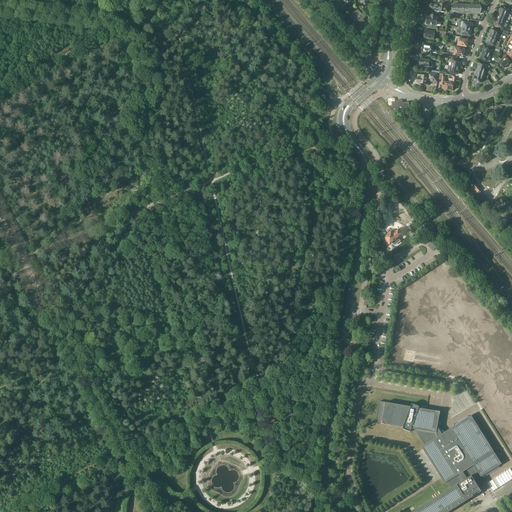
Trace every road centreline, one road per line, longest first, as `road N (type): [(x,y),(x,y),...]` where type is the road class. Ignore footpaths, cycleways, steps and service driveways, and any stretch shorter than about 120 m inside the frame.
road 1 (unknown): [(264,379),(313,224),(307,181),(325,151),(317,148),(308,113),(184,29),(169,27)]
road 2 (track): [(178,28),(273,462)]
road 3 (secondary): [(339,511),(324,473),(368,172),(357,147)]
road 4 (track): [(0,205),(140,486)]
road 5 (track): [(151,202),(144,236),(216,453)]
road 6 (track): [(0,251),(16,237),(26,254),(211,181)]
road 7 (track): [(202,412),(18,511)]
road 8 (track): [(202,412),(330,343),(343,344)]
road 9 (track): [(120,20),(0,88)]
road 10 (track): [(237,0),(306,81),(332,92)]
road 11 (track): [(120,20),(0,5)]
